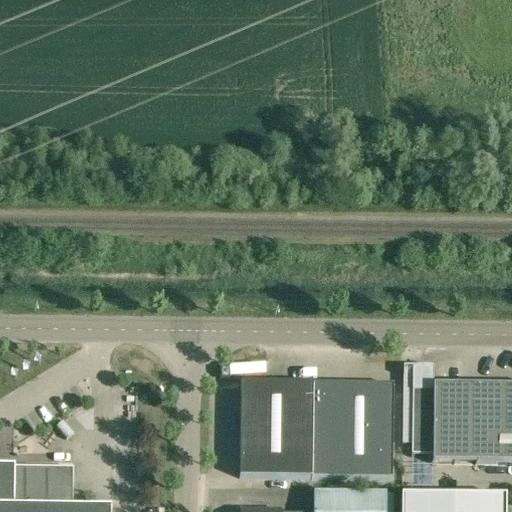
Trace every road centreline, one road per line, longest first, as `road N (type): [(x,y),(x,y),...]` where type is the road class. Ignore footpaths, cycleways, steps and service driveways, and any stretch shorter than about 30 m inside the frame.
road 1 (unclassified): [(511,328),(192,322)]
road 2 (unclassified): [(192,322),(0,319)]
road 3 (unclassified): [(189,511),(192,322)]
